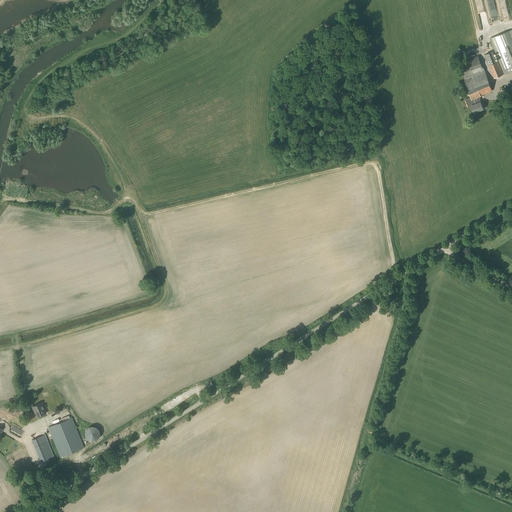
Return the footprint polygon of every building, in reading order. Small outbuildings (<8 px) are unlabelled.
[(511,29),(489,38),(494,51),(504,75),(511,71),(511,29)] [(497,62),(493,52),(484,55),(488,65),(494,79),(503,75),(498,61),(497,62)] [(484,70),(482,66),(478,56),(465,60),(461,62),(466,77),(463,78),(470,98),(469,99),(469,98),(465,100),(468,107),(471,106),(474,113),(483,109),(480,102),(478,98),(481,97),(480,96),(492,91),(484,70)] [(46,413),(42,402),(31,406),(34,414),(36,413),(37,417),(46,413)] [(60,458),(84,448),(72,417),(48,427),(60,458)] [(19,436),(23,429),(12,423),(10,426),(6,424),(4,428),(19,436)] [(92,440),(93,440),(94,440),(95,440),(96,439),(97,439),(97,438),(98,437),(98,436),(99,436),(99,435),(99,434),(99,433),(99,432),(99,431),(98,430),(98,429),(97,429),(97,428),(96,427),(95,427),(94,427),(94,426),(93,426),(92,426),(91,426),(90,426),(90,427),(89,427),(88,428),(87,428),(87,429),(86,429),(86,430),(85,431),(85,432),(85,433),(85,434),(85,435),(85,436),(86,436),(86,437),(87,438),(88,439),(89,439),(89,440),(90,440),(91,440),(92,440)] [(40,462),(54,456),(45,434),(31,440),(40,462)]
